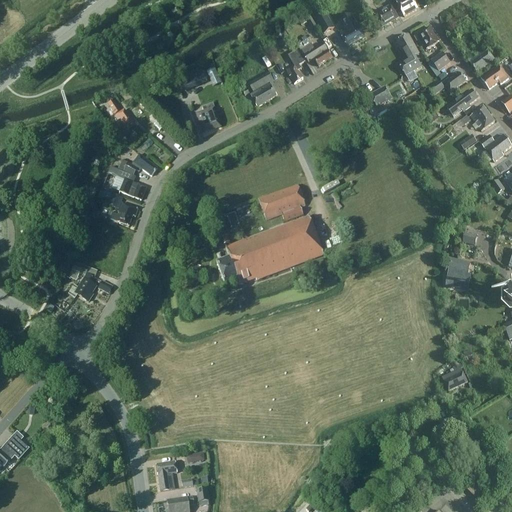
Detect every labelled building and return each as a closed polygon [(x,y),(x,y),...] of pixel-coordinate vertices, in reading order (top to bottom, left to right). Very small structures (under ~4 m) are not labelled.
[(412,0),(399,0),(396,2),(404,18),(418,10),(412,0)] [(511,0),(495,0),(490,3),(496,15),(511,6),(511,0)] [(399,19),(391,6),(375,16),(382,29),(399,19)] [(511,6),(496,15),(502,27),(511,21),(511,6)] [(364,18),(359,11),(355,14),(360,21),(364,18)] [(472,19),(467,11),(448,23),(454,31),(472,19)] [(324,12),(315,18),(325,35),(335,30),(324,12)] [(366,39),(359,27),(358,27),(351,16),(342,21),(347,31),(340,35),(348,49),(366,39)] [(298,20),(301,26),(307,23),(304,17),(298,20)] [(307,20),(314,32),(319,30),(311,18),(307,20)] [(511,21),(502,27),(508,39),(511,36),(511,21)] [(439,44),(430,28),(418,35),(427,50),(439,44)] [(275,34),(284,48),(290,44),(289,44),(291,43),(283,29),(275,34)] [(419,55),(409,36),(397,43),(407,61),(400,65),(406,77),(421,68),(415,57),(419,55)] [(296,44),(301,52),(302,52),(312,45),(313,44),(308,37),(296,44)] [(314,60),(319,67),(333,58),(327,50),(324,44),(315,50),(312,45),(302,52),(303,53),(302,54),(308,63),(314,60)] [(495,61),(487,50),(469,63),(477,74),(495,61)] [(306,63),(303,58),(302,59),(297,51),(288,57),(294,67),(286,72),(294,85),(303,80),(298,72),(302,70),(300,66),(306,63)] [(431,62),(439,73),(450,64),(443,54),(431,62)] [(509,80),(499,66),(481,79),(489,91),(499,84),(501,86),(509,80)] [(176,80),(181,94),(207,83),(201,69),(176,80)] [(219,78),(215,69),(207,72),(211,82),(219,78)] [(251,96),(257,108),(277,97),(270,84),(274,82),(270,74),(249,85),(253,92),(270,83),(270,84),(259,91),(251,96)] [(466,83),(460,75),(451,81),(450,79),(443,85),(451,96),(459,91),(458,89),(466,83)] [(427,89),(434,98),(445,89),(438,81),(427,89)] [(392,100),(385,87),(370,96),(377,108),(392,100)] [(454,118),(463,112),(464,113),(471,107),(470,106),(478,100),(472,92),(464,98),(463,96),(446,108),(454,118)] [(511,113),(511,97),(511,96),(501,104),(509,115),(511,113)] [(108,105),(115,115),(121,112),(113,101),(108,105)] [(196,115),(203,134),(221,128),(213,104),(202,108),(204,112),(196,115)] [(495,123),(484,108),(471,117),(482,133),(495,123)] [(128,116),(124,111),(116,117),(119,122),(117,123),(121,128),(123,127),(124,129),(133,123),(128,116)] [(440,119),(435,113),(428,118),(432,124),(440,119)] [(471,122),(467,117),(460,122),(464,127),(471,122)] [(477,143),(472,136),(460,145),(465,152),(477,143)] [(480,144),(494,164),(504,157),(502,155),(511,147),(504,136),(494,143),(490,136),(480,144)] [(141,169),(152,177),(158,169),(139,156),(132,166),(128,164),(124,172),(134,177),(137,171),(139,173),(141,169)] [(124,181),(119,193),(131,197),(142,201),(146,189),(134,184),(136,178),(111,168),(108,175),(116,178),(124,181)] [(116,178),(112,189),(119,193),(124,181),(116,178)] [(491,187),(498,196),(505,191),(499,181),(491,187)] [(344,201),(356,193),(350,185),(338,193),(344,201)] [(282,215),(285,223),(303,216),(301,209),(305,207),(298,186),(258,200),(266,221),(282,215)] [(108,202),(111,194),(101,190),(98,198),(108,202)] [(107,206),(119,210),(123,199),(111,194),(108,202),(107,206)] [(122,205),(119,215),(118,217),(112,214),(110,221),(118,224),(129,228),(133,217),(135,218),(138,210),(122,205)] [(256,280),(256,281),(323,256),(309,217),(226,248),(230,259),(216,264),(225,287),(238,282),(240,286),(256,280)] [(477,237),(465,234),(463,244),(475,247),(477,237)] [(454,288),(468,291),(470,276),(468,274),(470,263),(448,259),(445,273),(449,274),(446,288),(454,289),(454,288)] [(80,274),(86,276),(89,268),(75,263),(72,271),(80,274)] [(72,271),(69,279),(77,282),(80,274),(72,271)] [(75,294),(89,303),(93,296),(92,295),(97,287),(92,284),(95,279),(88,274),(75,294)] [(99,290),(109,295),(113,288),(102,282),(99,290)] [(466,338),(459,340),(462,349),(469,347),(466,338)] [(473,360),(470,351),(463,354),(466,363),(473,360)] [(442,378),(449,393),(468,383),(461,370),(463,369),(461,364),(453,368),(455,373),(451,375),(451,374),(442,378)] [(19,461),(29,450),(14,436),(1,450),(0,449),(0,464),(4,469),(15,457),(19,461)] [(177,474),(176,463),(156,466),(158,477),(161,493),(175,490),(172,475),(177,474)] [(471,494),(481,484),(476,479),(466,489),(471,494)] [(182,482),(183,489),(193,488),(193,487),(192,481),(192,480),(182,482)] [(476,499),(486,489),(481,484),(471,494),(476,499)] [(209,502),(207,489),(196,491),(199,504),(209,502)] [(481,504),(491,494),(486,489),(476,499),(481,504)] [(511,499),(511,497),(508,493),(498,503),(503,509),(511,499)] [(167,502),(168,511),(189,511),(188,507),(194,506),(193,499),(187,499),(167,502)]
